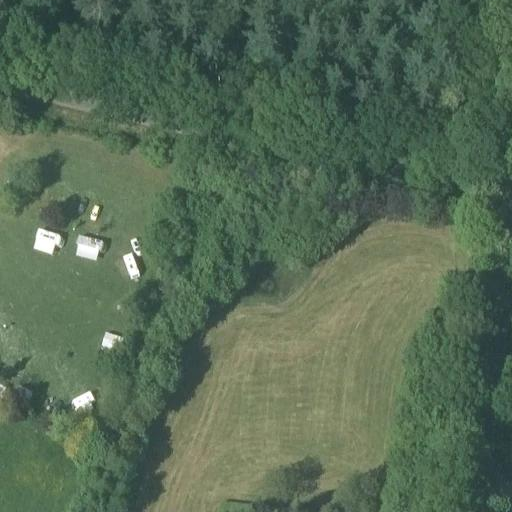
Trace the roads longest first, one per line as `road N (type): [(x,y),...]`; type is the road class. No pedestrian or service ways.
road 1 (unclassified): [(0,80),(381,167),(511,184)]
road 2 (unclassified): [(469,511),(511,184)]
road 3 (track): [(511,184),(476,0)]
